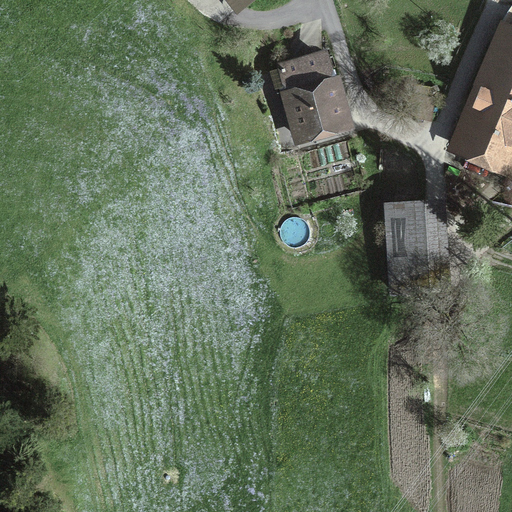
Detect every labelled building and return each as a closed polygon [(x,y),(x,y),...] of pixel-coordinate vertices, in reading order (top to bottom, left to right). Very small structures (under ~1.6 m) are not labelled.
[(450,0),(445,13),(463,21),(471,0),(450,0)] [(511,25),(500,20),(491,38),(507,45),(465,145),(507,162),(511,149),(511,25)] [(335,82),(327,53),(271,68),(278,97),(281,96),(287,119),(297,117),(302,134),(351,120),(340,80),(335,82)] [(432,98),(406,93),(402,111),(429,116),(432,98)] [(389,207),(395,287),(430,285),(424,205),(389,207)]
